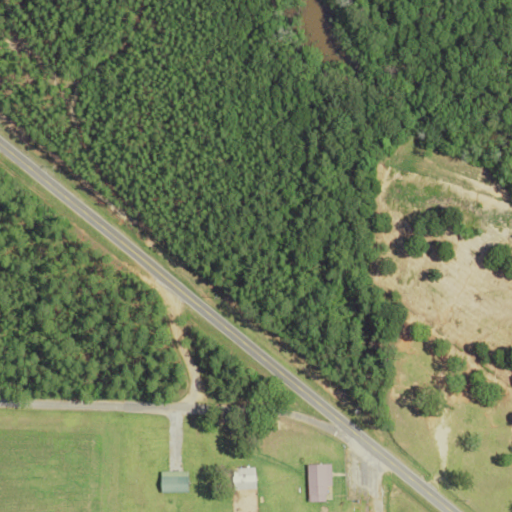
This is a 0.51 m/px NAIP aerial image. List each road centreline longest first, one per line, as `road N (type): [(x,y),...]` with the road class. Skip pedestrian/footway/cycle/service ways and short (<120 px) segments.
road 1 (tertiary): [(0,149),(371,454)]
road 2 (residential): [(0,401),(266,410),(348,432)]
